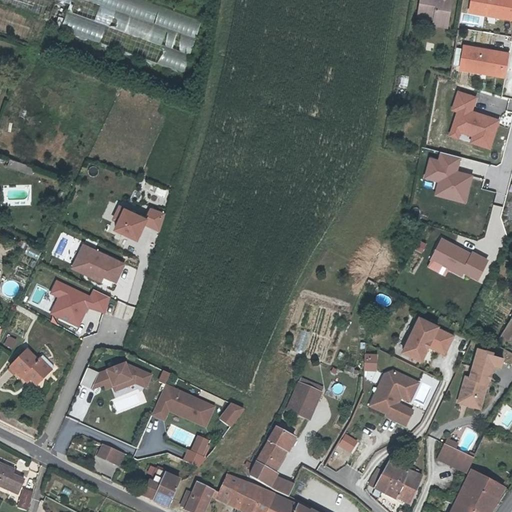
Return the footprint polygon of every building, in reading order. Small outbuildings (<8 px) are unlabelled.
[(422,0),(420,14),(436,17),(449,20),(453,0),(422,0)] [(511,20),(511,0),(468,0),(466,13),(511,20)] [(463,29),(487,32),(489,19),(465,16),(463,29)] [(436,17),(435,23),(448,26),(449,20),(436,17)] [(487,32),(511,35),(511,21),(489,19),(487,32)] [(457,69),(504,78),(509,52),(462,42),(457,69)] [(447,136),(491,148),(499,118),(472,110),(476,95),(456,89),(450,110),(454,111),(447,136)] [(2,121),(11,122),(14,108),(5,106),(2,121)] [(23,110),(20,121),(26,122),(29,111),(23,110)] [(30,110),(25,125),(39,131),(45,115),(30,110)] [(436,181),(433,196),(466,204),(473,174),(457,170),(460,156),(439,151),(437,158),(428,156),(423,178),(436,181)] [(27,166),(9,160),(7,166),(25,172),(27,166)] [(148,206),(144,215),(119,205),(108,229),(136,241),(143,225),(158,231),(165,213),(148,206)] [(439,236),(425,267),(445,276),(447,269),(476,282),(487,258),(439,236)] [(422,253),(426,243),(418,239),(413,249),(422,253)] [(81,243),(70,269),(114,288),(125,261),(81,243)] [(103,314),(110,297),(90,289),(89,294),(54,281),(49,294),(55,297),(48,316),(78,327),(86,308),(103,314)] [(447,351),(454,336),(437,329),(439,327),(420,317),(403,352),(422,361),(429,346),(431,343),(447,351)] [(511,332),(511,318),(500,337),(507,341),(511,332)] [(301,329),(293,352),(304,355),(311,333),(301,329)] [(11,349),(16,340),(7,335),(2,345),(11,349)] [(447,351),(431,343),(429,346),(445,354),(447,351)] [(494,364),(493,364),(500,366),(502,358),(492,355),(492,352),(477,348),(475,359),(494,364)] [(21,377),(26,382),(29,380),(35,385),(53,367),(41,356),(36,361),(25,351),(8,368),(20,379),(21,377)] [(363,353),(364,370),(377,370),(377,353),(363,353)] [(475,359),(470,377),(465,376),(461,394),(466,395),(467,397),(466,404),(480,408),(485,391),(483,387),(484,382),(485,382),(488,381),(489,380),(493,364),(494,364),(475,359)] [(86,368),(79,383),(92,389),(94,383),(101,380),(105,388),(112,385),(129,379),(145,385),(150,375),(124,363),(97,373),(86,368)] [(157,383),(165,384),(168,372),(160,370),(157,383)] [(393,372),(384,375),(370,407),(388,416),(387,418),(406,427),(412,412),(394,403),(398,396),(410,402),(414,394),(405,389),(403,384),(406,378),(393,372)] [(323,387),(301,378),(299,382),(320,394),(323,387)] [(418,384),(406,378),(403,384),(405,389),(414,394),(418,384)] [(129,379),(112,385),(114,390),(134,382),(144,387),(145,385),(129,379)] [(310,420),(320,394),(299,382),(288,409),(310,420)] [(165,385),(152,414),(165,420),(169,410),(206,427),(215,407),(165,385)] [(466,395),(461,394),(458,402),(466,404),(467,397),(466,395)] [(228,401),(217,420),(231,428),(241,409),(228,401)] [(288,454),(295,439),(289,436),(276,429),(258,459),(250,477),(272,490),(289,497),(295,486),(293,486),(276,478),(277,475),(271,472),(282,450),(288,454)] [(206,446),(209,440),(199,436),(196,442),(206,446)] [(343,436),(340,443),(352,448),(355,441),(343,436)] [(446,447),(456,452),(459,446),(449,441),(446,447)] [(191,452),(201,456),(206,446),(196,442),(191,452)] [(97,456),(111,463),(116,451),(102,444),(97,456)] [(446,447),(445,446),(439,460),(468,474),(475,461),(470,458),(456,452),(446,447)] [(277,475),(288,454),(282,450),(271,472),(277,475)] [(116,451),(111,463),(118,466),(123,454),(116,451)] [(389,462),(385,470),(376,487),(398,498),(409,471),(389,462)] [(0,484),(20,494),(26,481),(17,477),(18,472),(0,463),(0,484)] [(154,468),(148,483),(152,484),(160,488),(165,475),(166,473),(154,468)] [(369,484),(376,487),(385,470),(380,468),(369,484)] [(422,478),(409,471),(398,498),(404,501),(410,504),(422,478)] [(455,504),(472,511),(482,511),(491,496),(499,500),(506,488),(473,471),(455,504)] [(179,481),(165,475),(160,488),(152,484),(148,483),(143,496),(154,501),(168,507),(179,481)] [(241,504),(239,510),(244,511),(266,511),(275,496),(244,483),(227,476),(219,494),(241,504)] [(203,511),(205,510),(210,497),(212,491),(207,488),(198,483),(196,487),(193,494),(186,492),(181,506),(187,508),(186,511),(187,511),(203,511)] [(20,507),(28,509),(34,493),(26,490),(20,507)] [(210,497),(239,510),(241,504),(219,494),(212,491),(210,497)] [(275,496),(266,511),(316,511),(312,509),(310,511),(275,496)] [(491,496),(482,511),(492,511),(493,511),(499,500),(491,496)]
